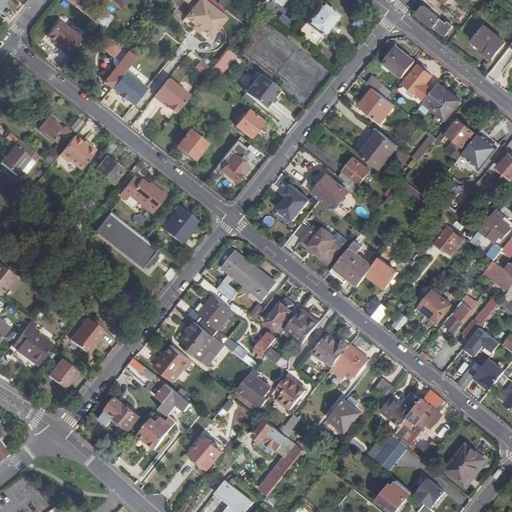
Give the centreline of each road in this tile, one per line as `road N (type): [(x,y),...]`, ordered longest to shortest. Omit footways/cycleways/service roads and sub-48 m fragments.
road 1 (residential): [(511,440),(231,219)]
road 2 (residential): [(231,219),(7,42)]
road 3 (residential): [(231,219),(59,432)]
road 4 (residential): [(231,219),(394,16)]
road 5 (residential): [(511,109),(394,16)]
